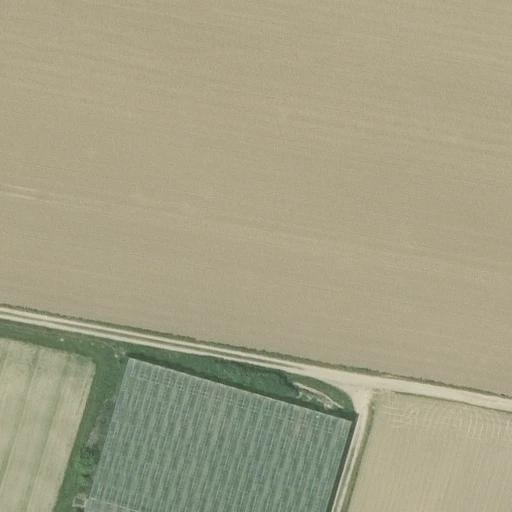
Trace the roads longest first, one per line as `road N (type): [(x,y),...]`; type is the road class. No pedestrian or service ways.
road 1 (track): [(0,322),(511,410)]
road 2 (track): [(372,387),(338,511)]
